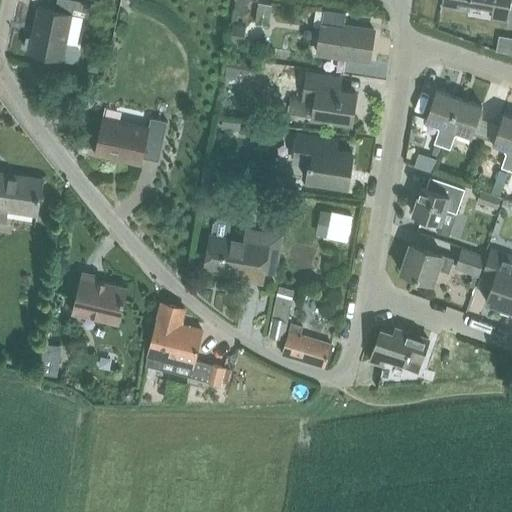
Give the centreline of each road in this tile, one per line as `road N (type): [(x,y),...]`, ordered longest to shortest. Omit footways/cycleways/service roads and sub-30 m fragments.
road 1 (residential): [(364,291),(348,371),(334,384),(245,342),(163,272),(0,73)]
road 2 (residential): [(404,43),(364,291)]
road 3 (residential): [(511,343),(364,291)]
